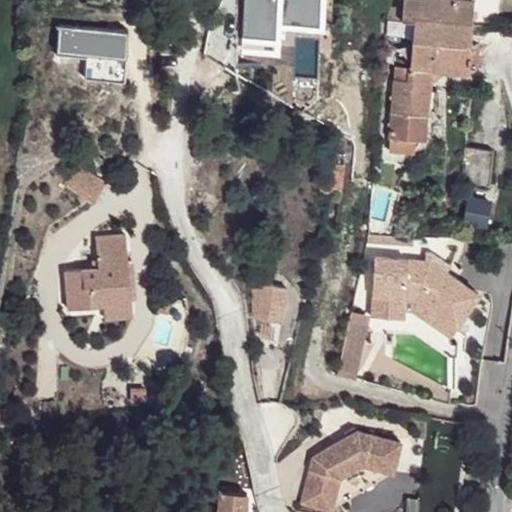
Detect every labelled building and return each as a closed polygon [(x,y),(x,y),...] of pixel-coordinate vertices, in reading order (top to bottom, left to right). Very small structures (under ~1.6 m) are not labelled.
[(469,71),(473,0),(404,0),(403,6),(401,24),(412,24),(409,68),(408,80),(429,83),(430,68),(469,71)] [(409,68),(395,66),(394,80),(408,80),(409,68)] [(391,79),(387,136),(390,137),(414,138),(425,139),(429,83),(408,80),(394,80),(391,79)] [(414,152),(414,138),(390,137),(389,151),(414,152)] [(490,151),(463,146),(458,181),(460,181),(456,194),(483,197),(490,151)] [(94,203),(107,182),(77,165),(65,186),(94,203)] [(343,169),(329,165),(324,194),(325,194),(337,196),(343,169)] [(231,244),(239,215),(216,208),(206,237),(231,244)] [(455,229),(468,233),(473,216),(460,212),(455,229)] [(66,273),(69,311),(103,309),(132,307),(125,237),(96,240),(98,270),(66,273)] [(439,268),(445,260),(435,253),(429,261),(439,268)] [(476,293),(439,268),(429,261),(377,258),(374,312),(407,314),(407,306),(415,307),(421,298),(456,322),(476,293)] [(280,291),(263,289),(259,321),(276,322),(280,291)] [(456,322),(421,298),(415,307),(451,330),(456,322)] [(133,320),(132,307),(103,309),(105,322),(133,320)] [(332,372),(346,376),(359,337),(343,332),(332,372)] [(333,510),(339,480),(363,464),(391,469),(397,439),(353,430),(311,459),(302,504),(333,510)] [(333,510),(391,469),(363,464),(339,480),(333,510)] [(245,511),(246,496),(212,494),(211,511),(245,511)]
